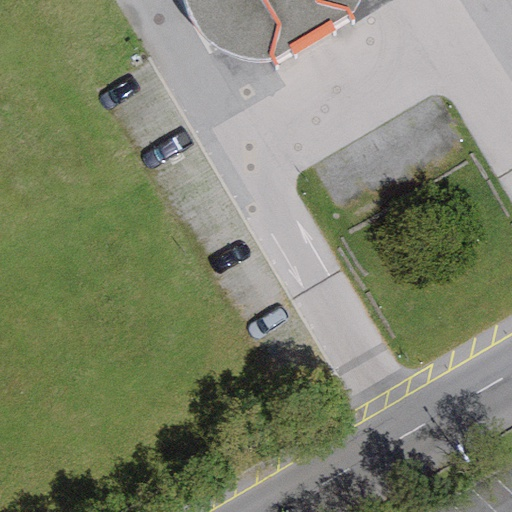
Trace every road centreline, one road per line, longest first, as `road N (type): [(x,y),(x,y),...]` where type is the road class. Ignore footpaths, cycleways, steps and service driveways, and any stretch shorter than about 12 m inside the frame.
road 1 (unknown): [(145,0),(417,426)]
road 2 (unclassified): [(511,370),(272,511)]
